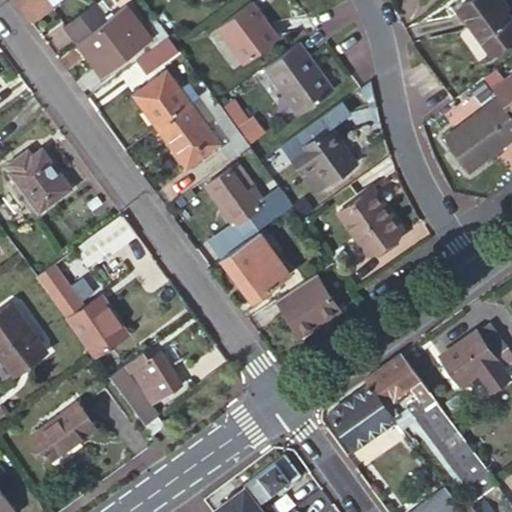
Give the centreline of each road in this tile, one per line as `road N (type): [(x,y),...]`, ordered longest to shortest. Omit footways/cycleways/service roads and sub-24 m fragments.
road 1 (residential): [(286,407),(0,14)]
road 2 (residential): [(478,268),(434,213),(402,144),(382,41),(363,0)]
road 3 (residential): [(286,407),(478,268)]
road 4 (residential): [(131,511),(286,407)]
road 5 (residential): [(362,511),(286,407)]
